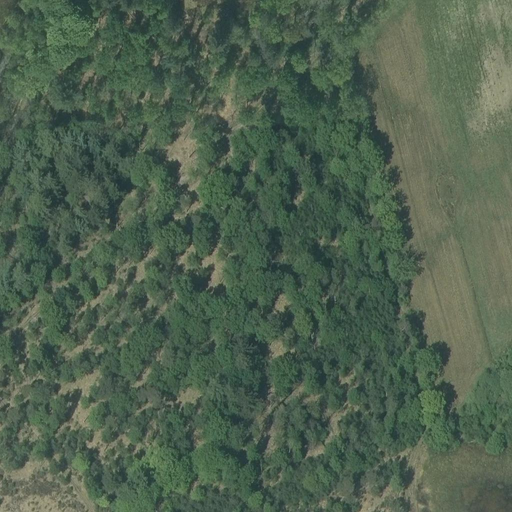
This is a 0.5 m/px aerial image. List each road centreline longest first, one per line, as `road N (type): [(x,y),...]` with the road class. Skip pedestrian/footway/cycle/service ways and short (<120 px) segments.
road 1 (track): [(0,352),(367,0)]
road 2 (track): [(324,41),(426,424),(406,495)]
road 3 (track): [(89,511),(0,396)]
